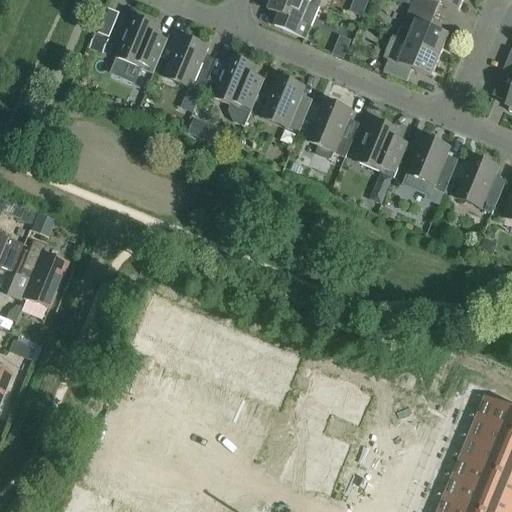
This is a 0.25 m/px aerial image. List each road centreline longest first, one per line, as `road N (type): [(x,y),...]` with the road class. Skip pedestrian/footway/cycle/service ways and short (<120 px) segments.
road 1 (unknown): [(0,92),(497,286),(509,323)]
road 2 (residential): [(243,0),(229,35),(453,123)]
road 3 (residential): [(298,511),(110,437)]
road 4 (residential): [(377,471),(406,403),(447,420),(418,488)]
